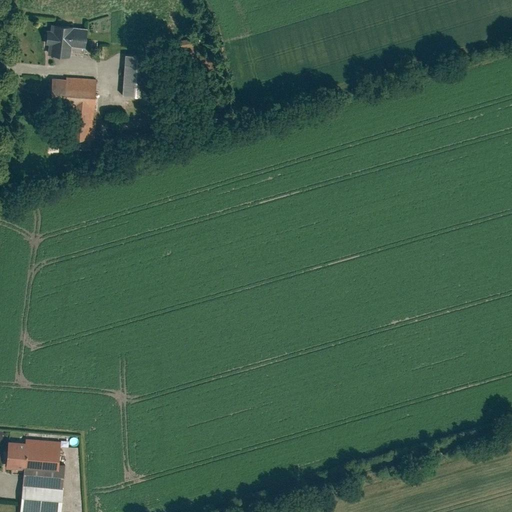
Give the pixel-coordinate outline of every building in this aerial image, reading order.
[(88,27),(47,26),(46,45),(50,45),(49,57),(71,58),(72,47),(87,48),(88,27)] [(151,58),(124,57),(121,97),(148,99),(151,58)] [(96,81),(52,79),(51,105),(79,106),(77,141),(94,142),(96,81)] [(156,127),(114,139),(117,149),(159,137),(156,127)] [(25,443),(8,441),(5,469),(23,471),(19,511),(60,511),(65,466),(58,465),(60,442),(25,438),(25,443)]
